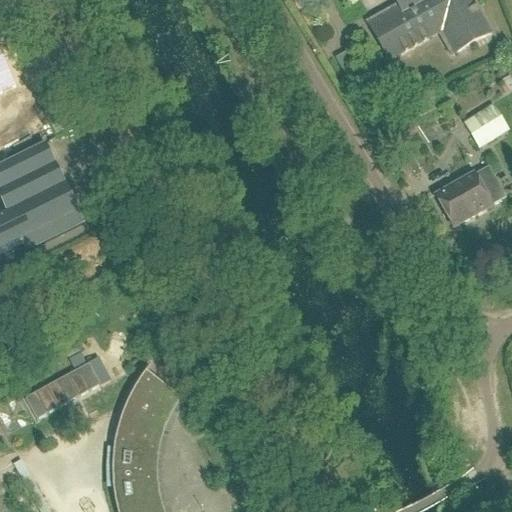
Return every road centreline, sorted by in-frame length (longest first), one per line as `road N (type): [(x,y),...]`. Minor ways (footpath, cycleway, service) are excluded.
road 1 (unclassified): [(335,511),(43,0)]
road 2 (unclassified): [(484,342),(267,0)]
